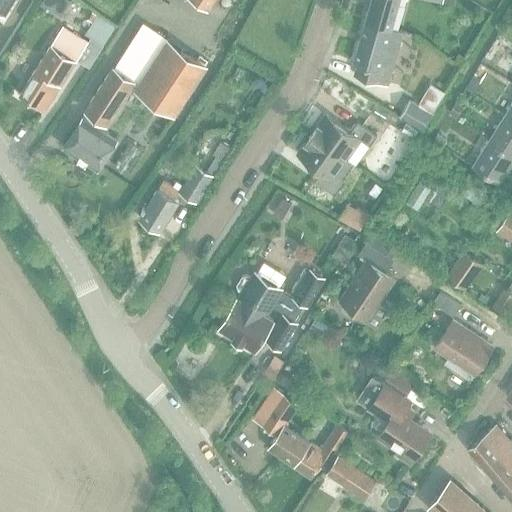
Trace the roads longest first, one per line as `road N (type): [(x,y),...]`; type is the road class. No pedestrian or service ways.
road 1 (residential): [(116,353),(143,328),(313,69),(330,0)]
road 2 (residential): [(116,353),(72,264),(0,152)]
road 3 (residential): [(238,511),(174,415),(116,353)]
